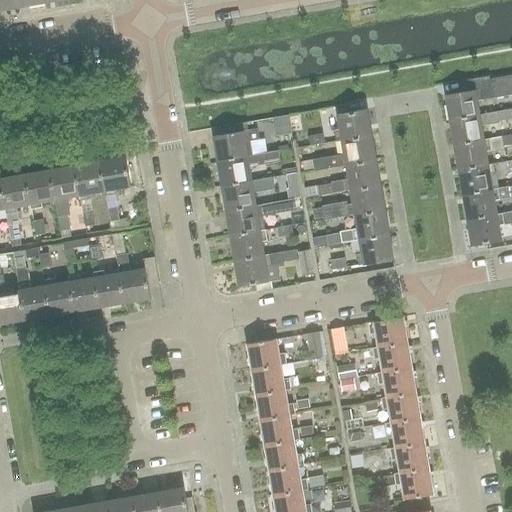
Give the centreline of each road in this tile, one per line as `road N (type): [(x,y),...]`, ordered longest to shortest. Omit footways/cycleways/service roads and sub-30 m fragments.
road 1 (residential): [(467,278),(436,104),(383,113),(410,287)]
road 2 (residential): [(193,315),(148,20)]
road 3 (residential): [(436,284),(475,511)]
road 4 (residential): [(193,315),(410,287)]
road 5 (residential): [(134,455),(14,477),(0,397)]
road 6 (residential): [(148,20),(0,46)]
road 7 (residential): [(134,455),(114,329)]
road 8 (residential): [(212,441),(193,315)]
